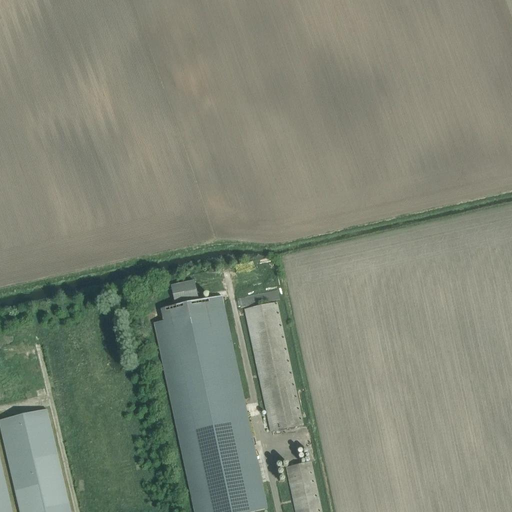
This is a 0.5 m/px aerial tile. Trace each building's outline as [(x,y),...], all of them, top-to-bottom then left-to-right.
[(171,286),(175,305),(198,300),(194,281),(171,286)] [(162,323),(154,324),(194,511),(253,511),(267,509),(222,299),(222,296),(160,309),(162,323)] [(245,310),(269,423),(271,433),(303,426),(276,303),(245,310)] [(0,511),(70,511),(47,410),(0,420),(0,426),(20,511),(11,511),(0,461),(0,511)] [(321,511),(310,463),(297,466),(287,468),(296,511),(321,511)]
